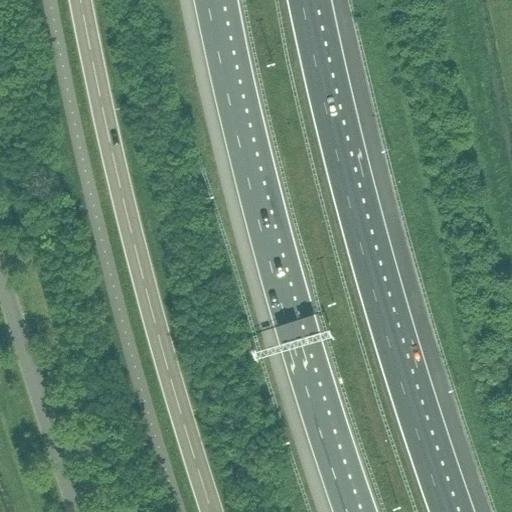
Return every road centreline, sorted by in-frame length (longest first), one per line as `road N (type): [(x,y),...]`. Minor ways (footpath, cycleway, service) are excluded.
road 1 (motorway): [(444,511),(402,395),(301,0)]
road 2 (motorway): [(214,0),(278,267),(354,511)]
road 3 (tertiary): [(210,511),(137,261),(79,0)]
road 4 (unclassified): [(74,511),(0,283)]
